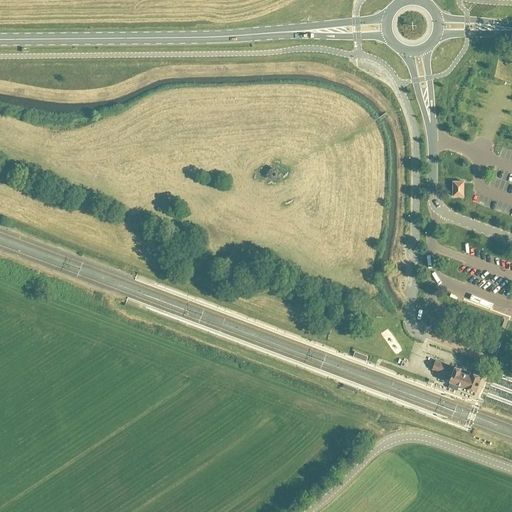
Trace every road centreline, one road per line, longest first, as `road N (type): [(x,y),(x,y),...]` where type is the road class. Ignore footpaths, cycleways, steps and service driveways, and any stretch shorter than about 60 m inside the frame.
road 1 (secondary): [(0,39),(285,32)]
road 2 (tertiary): [(309,511),(379,446),(400,437),(429,439),(511,470)]
road 3 (tertiary): [(511,238),(438,210),(432,133)]
